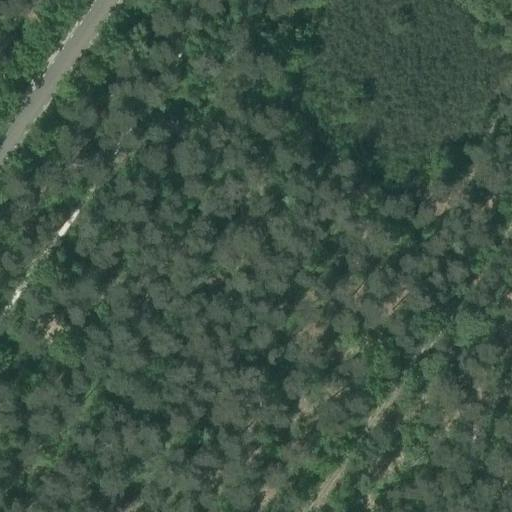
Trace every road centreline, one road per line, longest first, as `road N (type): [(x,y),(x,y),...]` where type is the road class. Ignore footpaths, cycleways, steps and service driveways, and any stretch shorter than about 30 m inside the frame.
road 1 (track): [(289,511),(511,205)]
road 2 (secondary): [(0,153),(109,0)]
